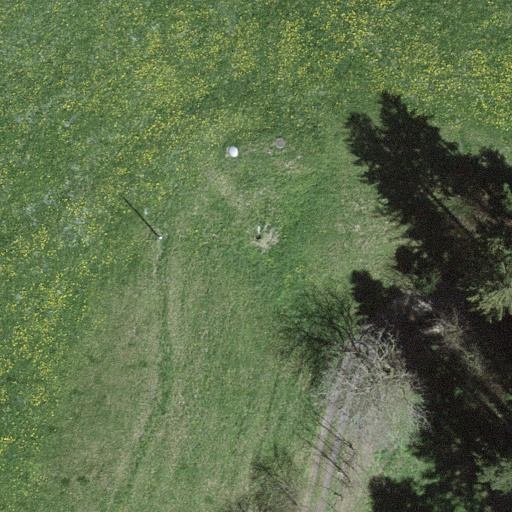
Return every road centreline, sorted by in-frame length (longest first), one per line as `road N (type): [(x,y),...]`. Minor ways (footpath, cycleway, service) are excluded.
road 1 (unclassified): [(511,292),(432,295),(394,314),(349,385),(312,511)]
road 2 (track): [(0,243),(110,167),(248,100)]
